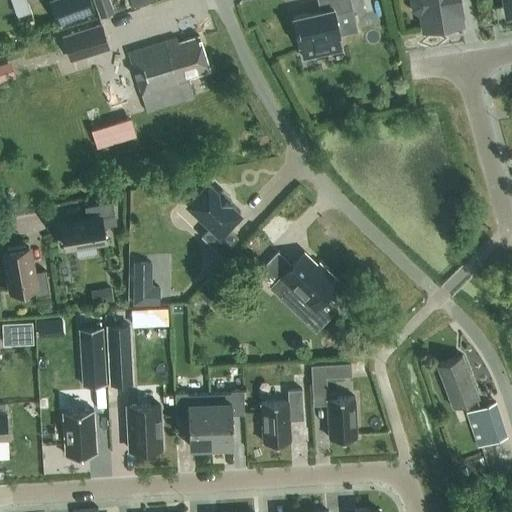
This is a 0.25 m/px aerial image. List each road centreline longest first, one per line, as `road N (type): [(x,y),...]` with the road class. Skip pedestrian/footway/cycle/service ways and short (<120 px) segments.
road 1 (residential): [(511,407),(476,336),(339,201),(294,143),(220,0)]
road 2 (residential): [(413,511),(406,490),(383,475),(0,501)]
road 3 (residential): [(464,66),(510,236)]
